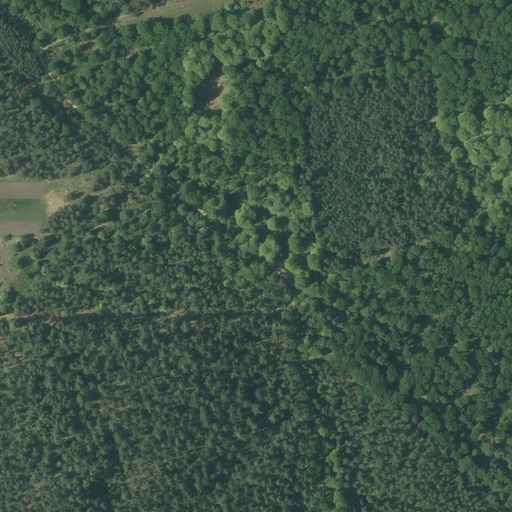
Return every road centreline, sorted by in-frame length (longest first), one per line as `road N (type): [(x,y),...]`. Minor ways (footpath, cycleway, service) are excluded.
road 1 (track): [(511,478),(350,331),(66,101),(0,8)]
road 2 (track): [(288,281),(281,0)]
road 3 (track): [(288,281),(327,511)]
road 4 (track): [(32,53),(166,0)]
